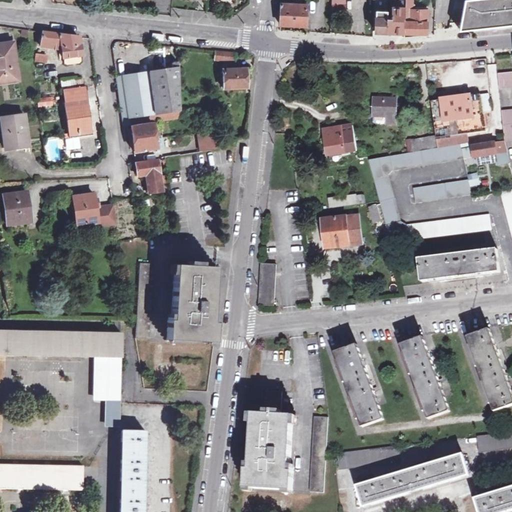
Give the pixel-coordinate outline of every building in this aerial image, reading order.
[(344,0),(330,0),(332,10),(345,9),(344,0)] [(396,0),(397,0),(401,1),(401,6),(393,6),(393,16),(387,15),(387,9),(376,8),(376,31),(392,32),(404,32),(404,36),(427,35),(429,9),(414,8),(414,2),(413,2),(413,0),(396,0)] [(511,0),(464,0),(459,24),(511,19),(511,0)] [(283,3),(281,3),(280,24),(306,26),(307,5),(292,4),(293,1),(283,1),(283,3)] [(79,37),(59,35),(41,33),(41,46),(55,47),(56,44),(61,43),(64,59),(82,55),(79,37)] [(0,82),(22,81),(20,56),(15,56),(14,44),(0,44),(0,82)] [(236,54),(217,53),(217,60),(236,62),(236,54)] [(125,126),(160,121),(181,118),(179,62),(172,63),(172,68),(118,77),(125,126)] [(223,71),(224,89),(247,87),(247,69),(223,71)] [(501,89),(511,88),(511,73),(499,74),(501,89)] [(82,77),(62,80),(70,133),(78,132),(78,134),(91,133),(82,77)] [(469,134),(486,131),(478,82),(459,84),(458,77),(440,80),(441,87),(430,89),(437,138),(469,134)] [(481,94),(483,112),(491,111),(489,93),(481,94)] [(51,97),(37,100),(38,107),(52,104),(51,97)] [(384,98),(363,101),(366,119),(381,118),(382,123),(388,122),(384,98)] [(511,111),(503,112),(505,141),(511,140),(511,111)] [(30,116),(4,117),(7,147),(32,146),(30,116)] [(134,151),(157,148),(156,136),(158,136),(157,133),(155,133),(154,124),(131,127),(134,151)] [(354,125),(325,130),(329,155),(358,150),(354,125)] [(216,131),(201,134),(203,153),(218,150),(217,141),(216,131)] [(469,134),(437,138),(439,148),(461,144),(470,143),(469,134)] [(410,153),(435,149),(433,137),(408,142),(410,153)] [(54,142),(47,145),(54,160),(61,157),(54,142)] [(462,148),(464,155),(474,154),(475,158),(498,154),(501,165),(510,163),(505,142),(471,147),(462,148)] [(465,160),(462,148),(461,144),(439,148),(435,149),(410,153),(394,155),(370,159),(392,243),(493,230),(491,215),(409,224),(404,222),(390,176),(394,171),(465,160)] [(158,161),(136,164),(138,175),(147,174),(149,192),(163,191),(158,161)] [(470,180),(416,188),(418,203),(474,196),(470,180)] [(511,190),(501,192),(511,230),(511,190)] [(27,192),(4,196),(8,225),(31,221),(27,192)] [(120,223),(117,204),(114,204),(103,206),(101,198),(97,199),(96,193),(76,197),(81,225),(101,222),(102,226),(120,223)] [(357,203),(356,194),(330,198),(332,206),(357,203)] [(379,204),(370,207),(374,222),(382,220),(379,204)] [(365,243),(361,215),(324,220),(326,234),(329,234),(332,248),(365,243)] [(502,272),(499,249),(420,258),(423,281),(502,272)] [(137,337),(150,338),(155,263),(147,263),(142,263),(137,337)] [(176,264),(172,320),(170,320),(168,339),(214,342),(216,323),(212,322),(213,306),(216,267),(212,267),(176,264)] [(263,305),(277,305),(279,264),(265,264),(263,305)] [(0,329),(0,353),(3,354),(93,356),(122,356),(122,333),(0,329)] [(469,337),(496,411),(511,404),(511,386),(491,329),(469,337)] [(403,344),(430,418),(434,416),(452,410),(447,397),(425,336),(403,344)] [(337,352),(364,426),(378,421),(386,418),(381,407),(358,344),(337,352)] [(121,400),(122,356),(93,356),(92,399),(106,400),(121,400)] [(294,492),(295,472),(292,472),(295,417),(283,416),(284,392),(270,391),(268,415),(255,414),(251,469),(248,469),(247,489),(294,492)] [(120,404),(121,400),(106,400),(105,427),(120,427),(120,404)] [(329,418),(316,418),(311,492),(324,493),(329,418)] [(511,432),(477,437),(479,449),(511,445),(511,432)] [(399,446),(338,453),(341,468),(402,461),(399,446)] [(470,474),(463,454),(358,486),(365,507),(470,474)] [(0,487),(83,489),(83,467),(0,465),(0,487)] [(501,511),(511,509),(511,487),(477,498),(481,511),(501,511)]
